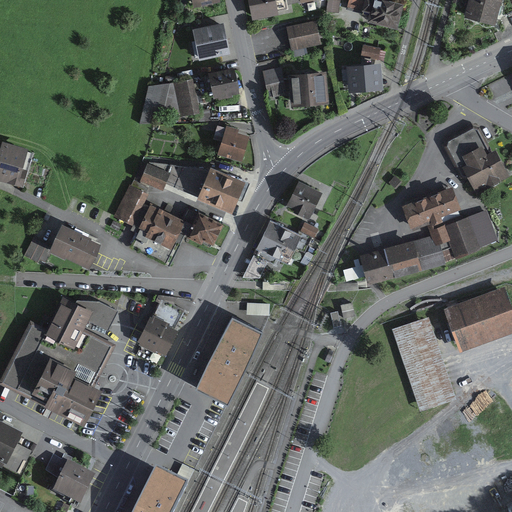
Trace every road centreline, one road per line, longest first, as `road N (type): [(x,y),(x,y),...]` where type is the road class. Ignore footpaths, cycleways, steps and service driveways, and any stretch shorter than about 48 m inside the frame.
road 1 (residential): [(292,511),(357,328),(386,302),(511,252)]
road 2 (primary): [(127,464),(214,289)]
road 3 (residential): [(19,277),(214,289)]
road 4 (residential): [(280,172),(267,151),(233,0)]
road 5 (residential): [(0,402),(127,464)]
road 6 (primary): [(214,289),(280,172)]
road 7 (primary): [(280,172),(307,147),(388,107)]
